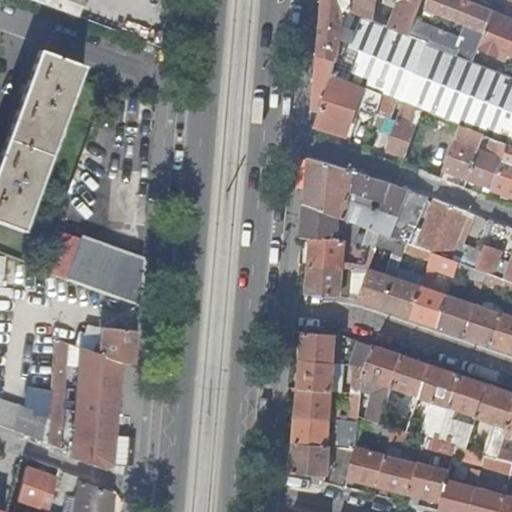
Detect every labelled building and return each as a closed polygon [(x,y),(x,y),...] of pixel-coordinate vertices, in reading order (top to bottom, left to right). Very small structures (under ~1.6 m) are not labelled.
[(30,0),(77,17),(83,0),(30,0)] [(322,0),(318,54),(336,61),(332,74),(342,78),(347,79),(358,49),(359,46),(361,47),(363,41),(342,33),(344,12),(352,12),(352,0),(322,0)] [(372,21),(376,0),(352,0),(352,12),(372,21)] [(415,19),(423,0),(404,0),(393,29),(409,35),(415,19)] [(485,32),(493,10),(467,0),(429,0),(426,8),(485,32)] [(478,49),(511,62),(511,18),(493,10),(485,32),(478,49)] [(375,56),(386,26),(372,21),(352,12),(344,12),(342,33),(363,41),(361,47),(359,46),(358,49),(375,56)] [(429,44),(473,62),(478,49),(437,32),(438,28),(415,19),(409,35),(429,44)] [(407,102),(429,44),(409,35),(393,29),(386,26),(375,56),(364,86),(377,91),(386,94),(407,102)] [(511,143),(511,77),(473,62),(429,44),(407,102),(426,109),(462,123),(486,133),(511,143)] [(363,85),(364,86),(375,56),(358,49),(347,79),(363,85)] [(84,67),(38,50),(0,153),(0,223),(22,232),(84,67)] [(318,54),(312,124),(315,125),(332,74),(336,61),(318,54)] [(332,74),(315,125),(347,135),(363,85),(347,79),(342,78),(332,74)] [(364,126),(373,129),(378,114),(386,94),(377,91),(364,126)] [(390,149),(407,156),(423,115),(426,109),(407,102),(386,94),(378,114),(385,116),(386,113),(402,119),(390,149)] [(459,130),(462,123),(426,109),(423,115),(459,130)] [(414,158),(444,169),(456,139),(441,133),(436,147),(421,141),(414,158)] [(456,139),(444,169),(469,179),(480,149),(456,139)] [(511,143),(505,158),(493,188),(511,195),(511,143)] [(469,179),(493,188),(505,158),(480,149),(469,179)] [(307,182),(305,203),(315,207),(339,216),(370,227),(382,232),(392,236),(410,189),(354,170),(309,156),(307,182)] [(392,236),(409,242),(434,251),(439,253),(460,261),(468,264),(474,246),(459,240),(462,231),(468,216),(469,212),(435,199),(424,231),(417,228),(428,196),(410,189),(392,236)] [(312,236),(337,238),(339,216),(315,207),(312,236)] [(468,216),(462,231),(467,233),(473,217),(468,216)] [(480,258),(486,244),(491,229),(494,221),(488,219),(475,256),(480,258)] [(494,221),(491,229),(498,232),(501,224),(494,221)] [(375,250),(378,241),(382,232),(370,227),(362,245),(375,250)] [(382,232),(378,241),(395,248),(386,274),(369,268),(358,298),(370,302),(386,307),(400,266),(405,250),(409,242),(392,236),(382,232)] [(309,264),(342,266),(344,239),(337,238),(312,236),(309,264)] [(73,281),(139,305),(142,261),(79,238),(64,278),(73,281)] [(409,242),(405,250),(430,260),(434,251),(409,242)] [(480,258),(477,267),(488,272),(493,274),(502,250),(486,244),(480,258)] [(439,253),(434,251),(430,260),(428,267),(433,268),(435,261),(439,253)] [(439,253),(435,261),(457,269),(460,261),(439,253)] [(484,282),(488,272),(477,267),(468,264),(460,261),(457,269),(456,272),(476,279),(484,282)] [(307,292),(340,295),(342,266),(309,264),(307,292)] [(386,307),(411,316),(421,286),(425,275),(400,266),(386,307)] [(511,289),(511,285),(511,280),(506,278),(493,274),(488,272),(484,282),(510,291),(511,289)] [(438,325),(466,335),(476,305),(484,282),(476,279),(470,296),(472,296),(470,303),(448,295),(438,325)] [(411,316),(438,325),(448,295),(421,286),(411,316)] [(466,335),(492,344),(502,314),(497,312),(476,305),(466,335)] [(492,344),(511,350),(511,317),(502,314),(492,344)] [(121,363),(133,364),(136,332),(101,328),(100,347),(94,345),(96,340),(88,338),(86,342),(82,340),(79,347),(121,363)] [(333,356),(335,334),(304,332),(301,359),(332,362),(333,356)] [(373,346),(362,342),(355,364),(366,365),(373,346)] [(401,355),(373,346),(366,365),(363,375),(391,385),(401,355)] [(104,469),(106,468),(112,464),(115,435),(121,363),(79,347),(73,422),(63,421),(62,436),(72,437),(70,457),(104,469)] [(428,364),(401,355),(391,385),(418,394),(428,364)] [(334,362),(332,362),(301,359),(299,387),(331,389),(334,362)] [(47,442),(46,447),(53,450),(60,363),(53,362),(51,394),(55,394),(55,401),(50,401),(49,413),(47,442)] [(345,375),(345,363),(341,363),(334,362),(331,389),(342,390),(343,375),(345,375)] [(366,365),(355,364),(353,388),(348,387),(348,391),(351,391),(361,392),(361,391),(363,375),(366,365)] [(459,375),(428,364),(418,394),(418,395),(432,400),(422,434),(425,435),(438,439),(449,405),(459,375)] [(391,385),(363,375),(361,391),(371,394),(365,417),(383,422),(391,385)] [(487,385),(459,375),(449,405),(457,407),(477,414),(487,385)] [(511,409),(511,392),(487,385),(477,414),(477,415),(502,424),(499,435),(492,433),(485,453),(497,457),(501,446),(504,436),(511,409)] [(330,411),(331,389),(299,387),(297,415),(329,417),(330,411)] [(361,392),(351,391),(349,419),(359,420),(359,416),(361,392)] [(0,425),(8,428),(11,400),(0,396),(0,425)] [(41,440),(47,442),(49,413),(11,400),(8,428),(41,440)] [(457,407),(449,405),(438,439),(457,445),(467,448),(474,424),(453,418),(457,407)] [(329,417),(297,415),(294,442),(327,444),(329,417)] [(359,420),(349,419),(336,418),(329,417),(327,444),(329,445),(356,447),(356,446),(359,420)] [(393,425),(383,423),(375,420),(372,430),(385,434),(390,435),(393,425)] [(410,431),(393,425),(390,435),(385,453),(385,455),(402,459),(410,431)] [(385,434),(380,452),(385,453),(390,435),(385,434)] [(112,464),(125,464),(127,436),(115,435),(112,464)] [(457,445),(438,439),(425,435),(422,447),(454,456),(454,455),(457,445)] [(327,444),(294,442),(292,472),(327,474),(329,445),(327,444)] [(349,477),(356,447),(329,445),(327,474),(326,481),(336,483),(346,486),(349,477)] [(467,448),(457,445),(454,455),(483,463),(485,453),(467,448)] [(380,452),(356,446),(356,447),(349,477),(378,484),(385,455),(385,453),(380,452)] [(511,448),(501,446),(497,457),(511,461),(511,448)] [(511,461),(497,457),(485,453),(483,463),(483,464),(511,472),(511,461)] [(412,462),(402,459),(385,455),(378,484),(410,492),(418,462),(419,457),(414,456),(412,462)] [(418,462),(410,492),(442,501),(448,480),(450,470),(418,462)] [(107,470),(124,475),(125,464),(112,464),(106,468),(107,470)] [(25,467),(17,499),(47,509),(50,499),(55,479),(25,467)] [(476,487),(481,470),(472,467),(467,485),(476,487)] [(448,480),(442,501),(440,510),(446,511),(469,511),(476,487),(467,485),(448,480)] [(108,511),(112,494),(79,482),(75,503),(64,501),(61,511),(108,511)] [(501,511),(506,495),(476,487),(469,511),(501,511)] [(511,511),(511,496),(506,495),(501,511),(511,511)] [(46,511),(61,511),(64,501),(50,499),(47,509),(46,511)]
